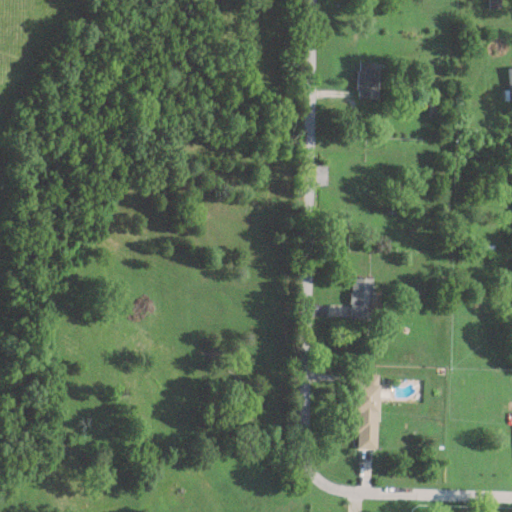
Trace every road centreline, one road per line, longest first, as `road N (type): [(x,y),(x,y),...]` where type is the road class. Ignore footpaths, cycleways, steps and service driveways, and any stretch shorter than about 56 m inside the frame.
road 1 (residential): [(324,485),(310,473),(303,440),(310,0)]
road 2 (residential): [(511,499),(324,485)]
